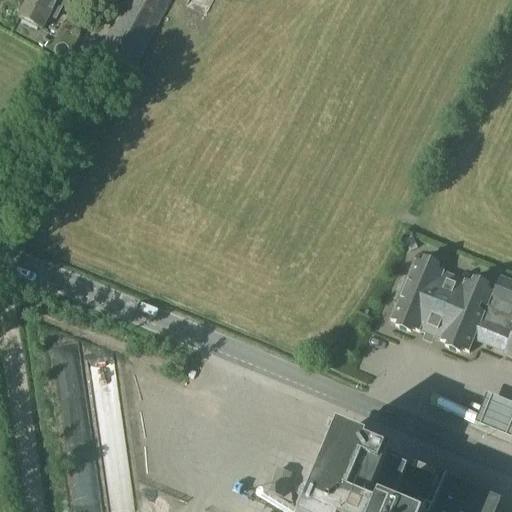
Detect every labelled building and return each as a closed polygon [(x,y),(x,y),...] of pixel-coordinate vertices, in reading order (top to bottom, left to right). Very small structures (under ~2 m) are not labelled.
[(27,0),(30,1),(19,22),(43,35),(51,21),(56,24),(68,0),(27,0)] [(133,0),(127,0),(96,61),(131,80),(173,0),(138,0),(137,2),(133,0)] [(399,307),(391,325),(397,328),(396,332),(411,338),(413,334),(447,347),(445,352),(461,358),(462,354),(468,356),(474,342),(507,355),(505,359),(511,361),(511,285),(499,281),(494,295),(486,293),(488,288),(473,282),(471,287),(437,273),(438,268),(423,262),(421,267),(416,265),(408,283),(404,281),(394,305),(399,307)] [(102,511),(83,379),(56,383),(74,511),(102,511)] [(511,406),(488,397),(477,425),(511,439),(511,406)] [(131,511),(134,511),(121,431),(91,436),(93,448),(96,447),(106,511),(131,511)] [(495,511),(499,504),(447,483),(411,468),(408,476),(389,468),(392,460),(372,452),(372,451),(340,438),(309,511),(495,511)] [(277,473),(268,498),(284,502),(293,479),(277,473)]
